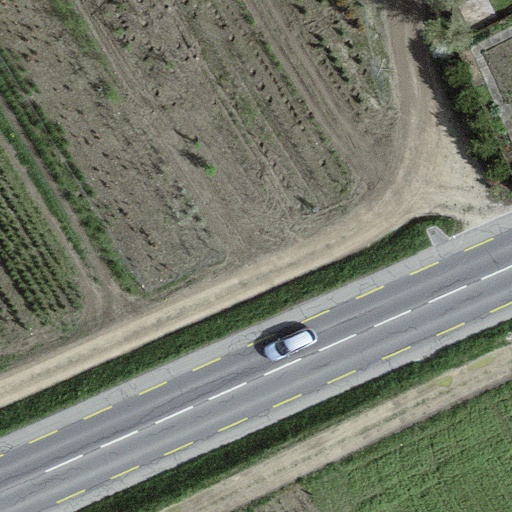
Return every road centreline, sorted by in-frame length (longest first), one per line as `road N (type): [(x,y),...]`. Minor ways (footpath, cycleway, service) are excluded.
road 1 (primary): [(0,509),(511,286)]
road 2 (track): [(432,202),(0,397)]
road 3 (track): [(196,511),(511,358)]
road 4 (track): [(410,0),(399,29),(432,202)]
